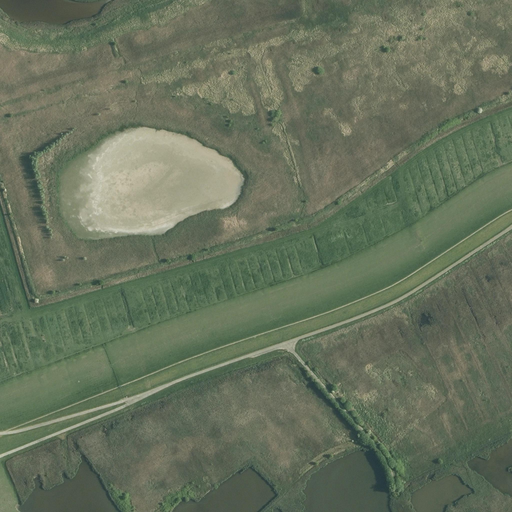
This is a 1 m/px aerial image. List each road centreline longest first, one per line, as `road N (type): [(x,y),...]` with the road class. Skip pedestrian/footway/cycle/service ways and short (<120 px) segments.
road 1 (track): [(0,456),(401,298),(511,227)]
road 2 (track): [(284,343),(383,456),(394,492)]
road 3 (track): [(152,392),(0,434)]
